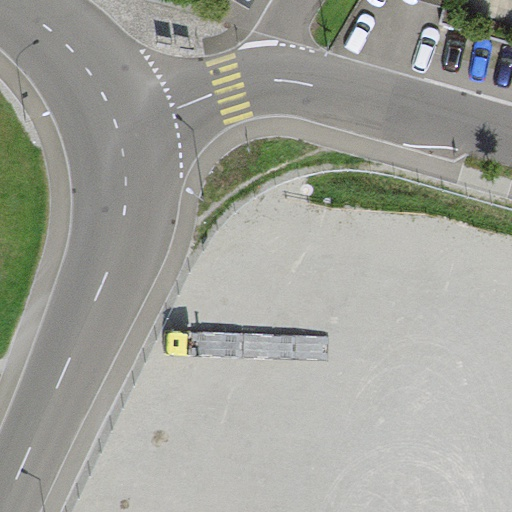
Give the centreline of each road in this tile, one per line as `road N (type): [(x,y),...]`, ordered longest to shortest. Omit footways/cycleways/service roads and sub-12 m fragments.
road 1 (residential): [(119,130),(273,79),(323,84),(511,139)]
road 2 (residential): [(119,130),(127,182),(114,254),(3,511)]
road 3 (residential): [(119,130),(92,69),(41,20),(0,3)]
